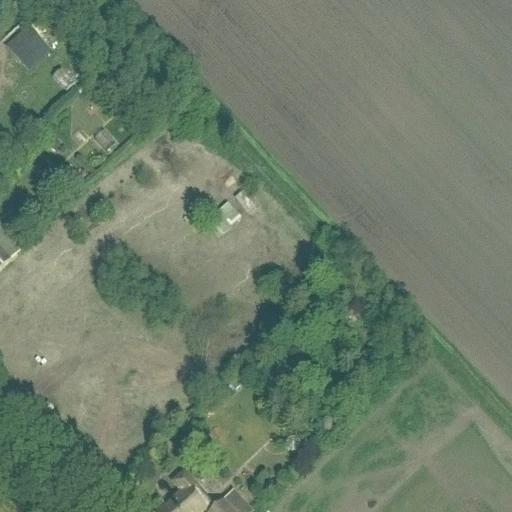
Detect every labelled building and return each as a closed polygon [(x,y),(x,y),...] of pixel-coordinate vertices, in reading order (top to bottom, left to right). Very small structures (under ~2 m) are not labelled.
[(30,76),(52,55),(28,29),(5,50),(30,76)] [(61,147),(50,140),(46,148),(56,154),(61,147)] [(229,207),(209,224),(222,239),(242,222),(229,207)] [(0,274),(24,252),(0,226),(0,274)] [(204,511),(193,499),(200,493),(184,476),(173,486),(182,496),(163,511),(204,511)] [(247,511),(232,496),(215,511),(247,511)]
